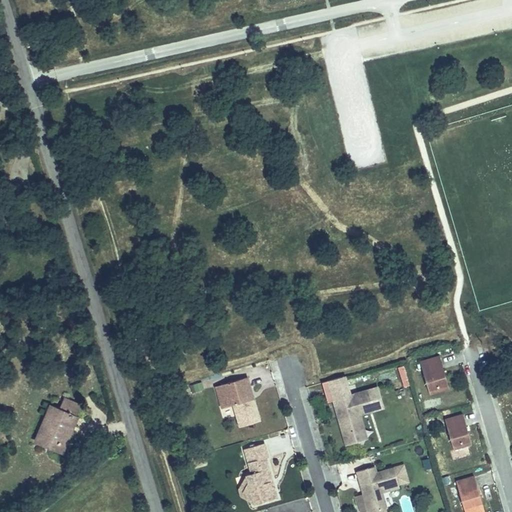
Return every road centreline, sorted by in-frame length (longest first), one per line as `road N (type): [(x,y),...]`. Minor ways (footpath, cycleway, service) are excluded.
road 1 (tertiary): [(27,81),(154,511)]
road 2 (unclassified): [(27,81),(388,3)]
road 3 (residential): [(511,498),(470,356)]
road 4 (residential): [(327,511),(291,372)]
